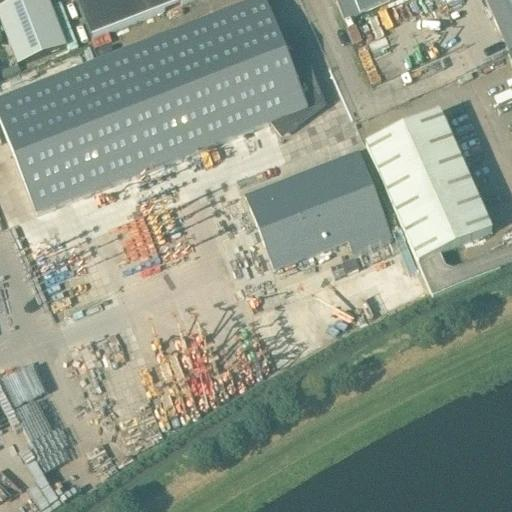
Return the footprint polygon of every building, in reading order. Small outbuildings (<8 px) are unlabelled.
[(24,0),(0,9),(0,22),(18,68),(65,49),(46,0),(24,0)] [(73,0),(90,42),(198,0),(73,0)] [(340,0),(335,3),(344,24),(359,17),(359,16),(395,0),(340,0)] [(511,0),(483,0),(508,56),(511,54),(511,0)] [(0,103),(0,126),(36,218),(275,125),(277,129),(278,129),(279,131),(280,132),(282,134),(285,134),(287,134),(289,134),(291,133),(292,133),(297,129),(299,127),(300,125),(301,123),(301,120),(300,118),(301,117),(300,115),(305,113),(305,114),(306,114),(306,113),(314,109),(316,107),(318,106),(319,104),(320,102),(320,99),(319,97),(320,96),(298,40),(297,41),(296,38),(294,37),(292,36),(290,35),(288,35),(286,35),(285,35),(277,38),(262,1),(0,103)] [(419,267),(491,236),(438,117),(366,148),(419,267)] [(357,155),(244,199),(273,274),(348,245),(353,258),(391,243),(357,155)]
